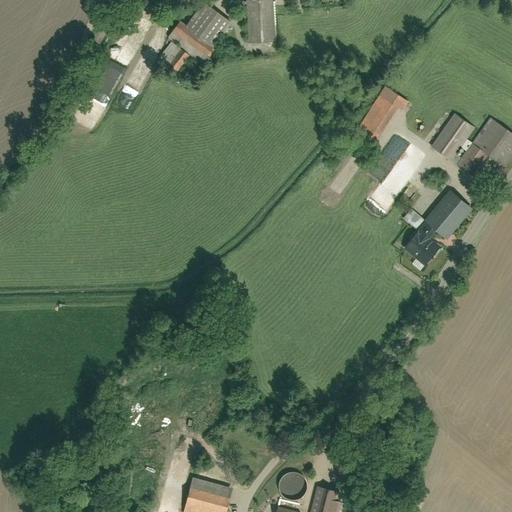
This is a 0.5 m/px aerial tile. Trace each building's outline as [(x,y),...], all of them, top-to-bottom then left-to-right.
[(276,37),(274,0),(251,0),(254,38),(276,37)] [(292,0),(293,9),(305,8),(304,0),(292,0)] [(156,58),(174,71),(190,50),(203,59),(230,24),(202,2),(184,26),(175,19),(166,31),(172,35),(155,57),(156,58)] [(321,21),(321,4),(308,4),(309,22),(321,21)] [(92,125),(119,76),(104,68),(88,96),(97,101),(85,122),(92,125)] [(407,101),(385,87),(356,132),(378,146),(393,122),(407,101)] [(437,143),(452,155),(474,127),(459,115),(437,143)] [(511,145),(511,131),(492,117),(461,161),(475,172),(490,150),(503,159),(511,145)] [(394,133),(368,176),(381,184),(407,141),(394,133)] [(421,183),(440,195),(449,183),(430,170),(421,183)] [(384,181),(368,199),(383,213),(399,194),(384,181)] [(406,244),(429,261),(441,245),(430,236),(437,226),(449,234),(471,204),(449,188),(430,215),(417,206),(407,219),(418,227),(406,244)] [(305,486),(305,484),(305,481),(304,479),(303,477),(301,475),(300,473),(297,472),(295,471),(292,471),(290,471),(288,472),(285,473),(283,475),(282,477),(281,479),(280,481),(280,484),(280,486),(281,489),(282,491),(284,493),(286,494),(288,495),(290,496),(293,496),(295,496),(297,495),(300,494),(302,492),(303,490),(304,488),(305,486)] [(223,511),(229,480),(189,473),(183,511),(184,511),(223,511)] [(320,483),(310,511),(332,511),(340,489),(320,483)]
